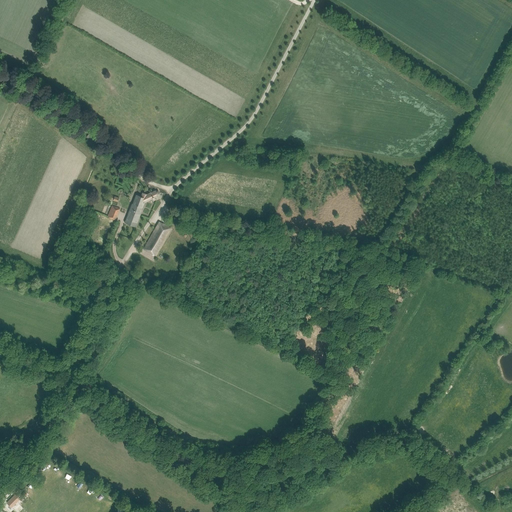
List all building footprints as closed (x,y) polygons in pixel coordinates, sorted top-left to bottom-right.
[(97,139),(89,134),(86,137),(94,143),(97,139)] [(153,200),(155,199),(156,199),(157,198),(156,197),(158,196),(158,195),(159,195),(159,194),(158,191),(157,191),(156,192),(156,191),(147,195),(143,193),(142,197),(137,195),(133,204),(132,204),(130,208),(129,209),(130,210),(125,222),(135,227),(143,208),(142,208),(145,200),(148,201),(151,199),(153,200)] [(119,216),(118,216),(121,207),(112,204),(107,217),(117,221),(119,216)] [(170,229),(166,227),(158,222),(143,249),(155,255),(170,229)] [(100,226),(98,242),(105,243),(107,227),(100,226)] [(18,486),(13,491),(20,498),(25,493),(18,486)] [(13,497),(8,503),(12,506),(17,501),(13,497)]
